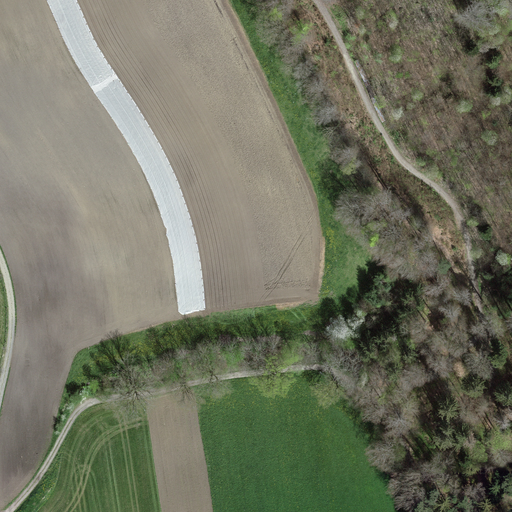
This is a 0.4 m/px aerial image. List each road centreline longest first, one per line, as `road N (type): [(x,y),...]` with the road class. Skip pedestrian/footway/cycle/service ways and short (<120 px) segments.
road 1 (track): [(368,392),(332,367),(311,364),(97,400),(73,420),(44,473),(10,511)]
road 2 (track): [(317,0),(400,161),(460,213),(484,326)]
road 3 (track): [(484,326),(491,404),(478,511)]
road 4 (track): [(426,511),(412,459),(368,392)]
